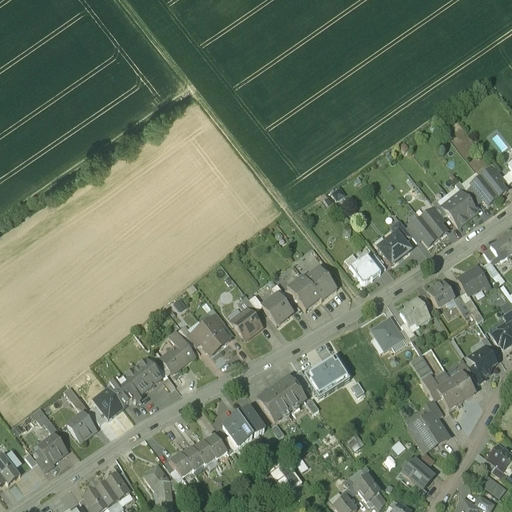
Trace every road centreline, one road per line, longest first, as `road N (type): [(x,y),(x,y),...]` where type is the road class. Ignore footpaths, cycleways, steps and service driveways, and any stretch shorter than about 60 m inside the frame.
road 1 (residential): [(19,511),(165,416),(362,311),(511,213)]
road 2 (track): [(123,0),(362,311)]
road 3 (track): [(191,85),(0,219)]
road 4 (residential): [(435,511),(511,374)]
